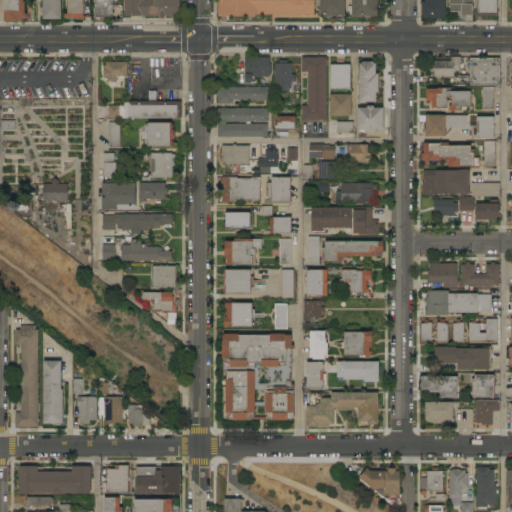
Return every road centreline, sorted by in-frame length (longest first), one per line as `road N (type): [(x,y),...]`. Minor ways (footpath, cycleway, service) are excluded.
road 1 (residential): [(0,447),(511,446)]
road 2 (tertiary): [(0,39),(511,39)]
road 3 (tertiary): [(198,511),(198,0)]
road 4 (residential): [(401,446),(400,0)]
road 5 (track): [(198,392),(128,360),(0,256)]
